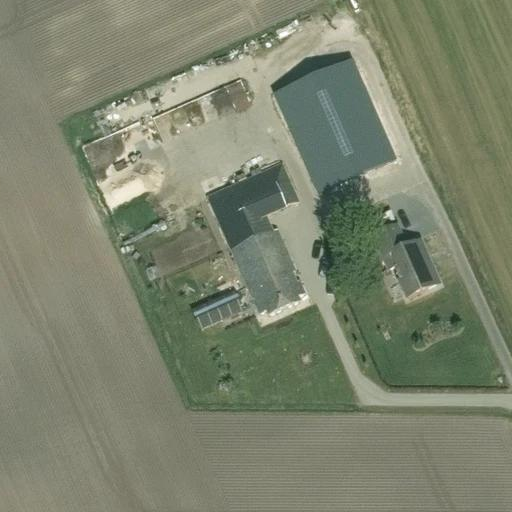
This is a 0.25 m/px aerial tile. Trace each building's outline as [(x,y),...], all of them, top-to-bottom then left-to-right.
[(401,160),(358,61),(276,97),(318,192),(322,195),(365,176),(367,182),(393,171),(390,165),(401,160)] [(136,128),(161,115),(154,103),(129,116),(136,128)] [(301,304),(299,300),(306,297),(300,283),(298,284),(293,274),(297,273),(278,231),(274,233),(267,219),(299,205),(283,166),(208,199),(260,318),(267,315),(269,319),(301,304)] [(406,248),(396,227),(374,237),(390,271),(395,269),(408,300),(440,286),(420,242),(406,248)] [(150,230),(125,240),(132,258),(157,247),(150,230)] [(210,329),(229,322),(224,309),(205,317),(210,329)]
